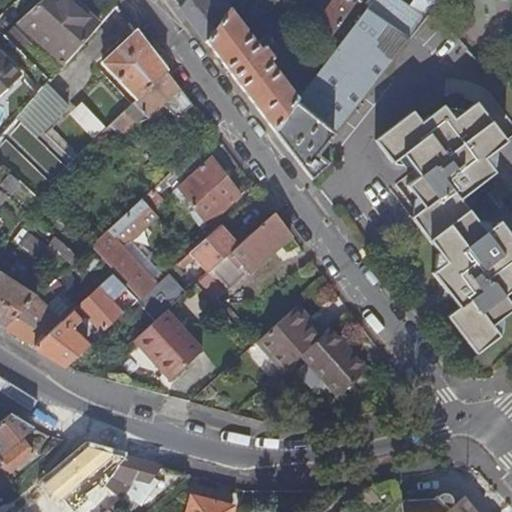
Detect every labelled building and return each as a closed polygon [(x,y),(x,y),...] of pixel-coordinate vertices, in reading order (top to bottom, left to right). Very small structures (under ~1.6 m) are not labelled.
[(42,0),(17,24),(63,65),(99,25),(71,0),(42,0)] [(189,20),(207,43),(229,11),(215,0),(203,0),(197,8),(189,20)] [(332,0),(313,27),(329,38),(357,1),(359,3),(361,0),(332,0)] [(425,22),(396,0),(375,0),(369,10),(409,42),(425,22)] [(323,113),(340,127),(409,42),(369,10),(367,11),(315,80),(337,97),(323,113)] [(207,43),(275,133),(295,105),(298,102),(268,63),(273,60),(264,48),(259,51),(229,11),(207,43)] [(137,100),(167,73),(136,32),(102,64),(137,100)] [(2,63),(0,60),(0,96),(20,78),(4,61),(2,63)] [(178,119),(192,106),(167,73),(137,100),(129,109),(133,113),(138,109),(148,120),(163,106),(167,111),(169,109),(178,119)] [(295,105),(333,136),(340,127),(323,113),(337,97),(315,80),(298,102),(295,105)] [(67,109),(45,87),(21,114),(41,135),(67,109)] [(85,102),(75,111),(93,131),(103,122),(85,102)] [(477,354),(500,337),(491,326),(511,309),(511,308),(503,297),(511,289),(511,239),(499,223),(486,232),(460,200),(495,173),(484,159),(506,142),(476,104),(454,119),(443,107),(421,123),(412,112),(375,141),(393,164),(404,155),(420,176),(408,186),(424,208),(413,218),(448,262),(434,273),(460,307),(448,317),(477,354)] [(275,133),(312,181),(328,166),(317,157),(333,136),(295,105),(275,133)] [(137,124),(126,112),(92,143),(100,152),(118,135),(121,139),(137,124)] [(179,188),(209,226),(240,197),(211,159),(179,188)] [(141,300),(164,278),(160,275),(153,282),(124,250),(144,230),(143,229),(156,216),(149,208),(160,198),(153,190),(91,247),(141,300)] [(231,292),(292,237),(275,214),(238,247),(212,271),(231,292)] [(209,274),(212,271),(238,247),(221,228),(183,262),(187,266),(194,259),(209,274)] [(183,262),(169,274),(172,278),(187,266),(183,262)] [(75,274),(69,267),(42,293),(48,299),(75,274)] [(0,274),(0,326),(2,328),(35,297),(10,280),(0,274)] [(225,292),(209,274),(197,285),(212,302),(219,296),(225,292)] [(138,303),(112,277),(78,308),(98,331),(93,335),(97,338),(123,315),(110,301),(117,295),(131,309),(138,303)] [(225,302),(219,296),(212,302),(218,309),(225,302)] [(35,297),(2,328),(35,348),(63,323),(36,298),(35,297)] [(300,356),(320,339),(307,324),(310,321),(298,307),(256,343),(283,372),(300,356)] [(224,315),(240,334),(245,330),(229,311),(224,315)] [(166,312),(134,341),(149,359),(153,355),(174,378),(203,352),(166,312)] [(35,348),(65,368),(88,348),(71,331),(80,322),(72,314),(63,323),(35,348)] [(345,345),(331,330),(320,339),(300,356),(338,397),(364,373),(341,348),(345,345)] [(367,370),(345,345),(341,348),(364,373),(367,370)] [(153,355),(149,359),(170,381),(174,378),(153,355)] [(0,423),(0,455),(1,456),(34,430),(9,416),(0,423)] [(33,455),(23,444),(0,461),(0,462),(9,474),(33,455)] [(112,454),(83,445),(39,482),(54,501),(112,454)] [(120,500),(106,511),(118,511),(128,504),(132,496),(149,483),(160,469),(125,459),(112,479),(111,478),(104,489),(120,500)] [(152,509),(190,476),(166,470),(141,502),(152,509)] [(429,511),(451,495),(450,494),(445,493),(440,495),(426,506),(421,500),(401,501),(402,511),(429,511)] [(459,511),(466,507),(460,499),(451,507),(453,501),(453,497),(451,495),(429,511),(459,511)] [(231,511),(233,508),(192,497),(187,511),(231,511)]
